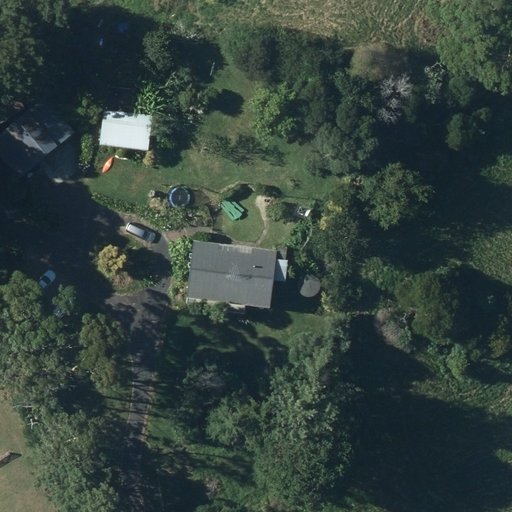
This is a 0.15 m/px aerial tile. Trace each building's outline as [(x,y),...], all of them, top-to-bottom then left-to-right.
[(15,80),(0,90),(0,123),(31,102),(15,80)] [(0,155),(19,178),(76,131),(45,94),(0,132),(0,155)] [(101,142),(150,148),(154,115),(105,109),(101,142)] [(283,217),(293,228),(304,218),(294,207),(283,217)] [(277,250),(195,240),(188,295),(271,306),(275,278),(287,279),(289,263),(276,261),(277,250)] [(317,271),(317,256),(303,257),(303,272),(317,271)] [(320,256),(320,269),(330,269),(330,257),(320,256)]
